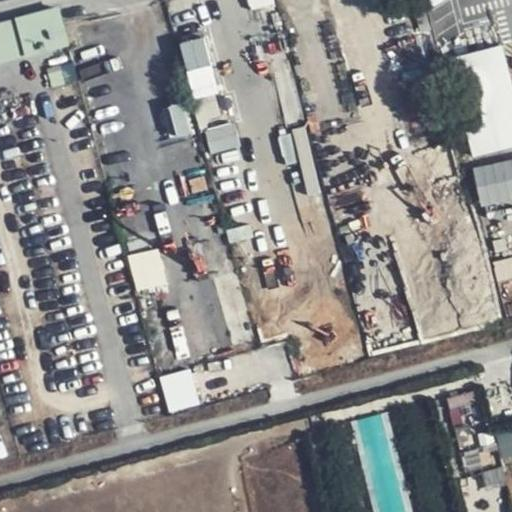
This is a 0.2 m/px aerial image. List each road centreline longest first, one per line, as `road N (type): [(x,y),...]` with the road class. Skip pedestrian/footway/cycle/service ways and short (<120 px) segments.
road 1 (unclassified): [(0,480),(511,345)]
road 2 (unknown): [(126,393),(52,110),(33,91),(0,99)]
road 3 (unknown): [(223,0),(296,261)]
road 4 (unknown): [(0,189),(42,343),(90,386)]
road 5 (unknown): [(360,0),(410,182)]
